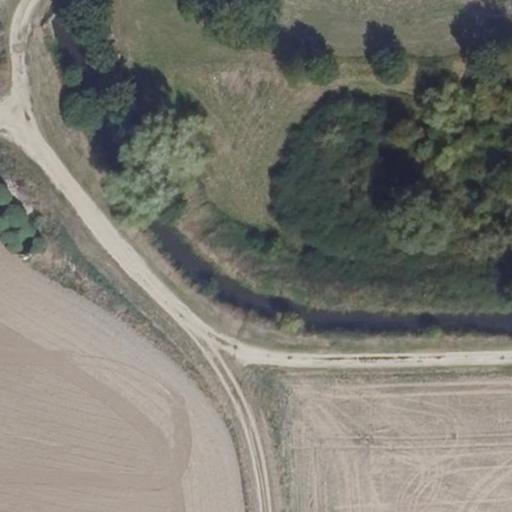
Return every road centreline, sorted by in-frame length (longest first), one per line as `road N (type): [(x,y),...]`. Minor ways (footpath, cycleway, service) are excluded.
road 1 (track): [(0,113),(198,333),(260,357),(511,355)]
road 2 (track): [(198,333),(233,392),(259,511)]
road 3 (track): [(36,0),(11,36),(17,98),(0,121)]
